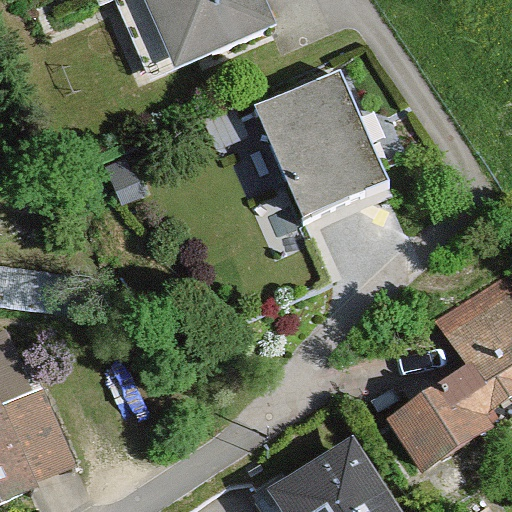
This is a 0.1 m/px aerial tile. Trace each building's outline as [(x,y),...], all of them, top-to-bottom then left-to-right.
[(279,33),(265,0),(148,0),(180,74),(279,33)] [(307,226),(392,189),(345,80),(260,117),(307,226)] [(511,417),(511,282),(509,278),(436,324),(472,383),(389,436),(428,499),(506,450),(493,429),(511,417)] [(37,398),(0,418),(0,511),(44,511),(87,489),(37,398)] [(373,511),(326,441),(229,505),(233,511),(373,511)]
